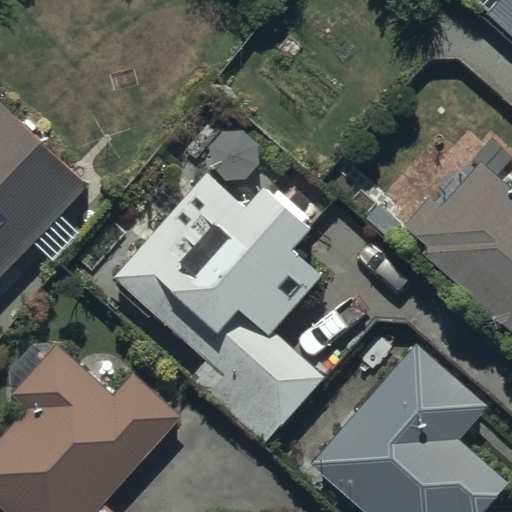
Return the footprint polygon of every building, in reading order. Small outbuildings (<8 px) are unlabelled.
[(511,0),(471,0),(511,36),(511,0)] [(0,275),(90,181),(0,95),(0,275)] [(427,243),(422,248),(511,329),(511,186),(479,157),(436,204),(427,195),(403,221),(427,243)] [(241,201),(206,169),(112,273),(204,355),(185,377),(260,444),(323,374),(271,327),(320,271),(290,245),(312,221),(262,176),(241,201)] [(488,403),(413,337),(308,458),(370,511),(482,511),(510,480),(459,436),(488,403)] [(115,511),(106,504),(180,415),(184,411),(131,367),(113,389),(57,342),(13,395),(24,404),(0,432),(0,506),(7,511),(115,511)]
